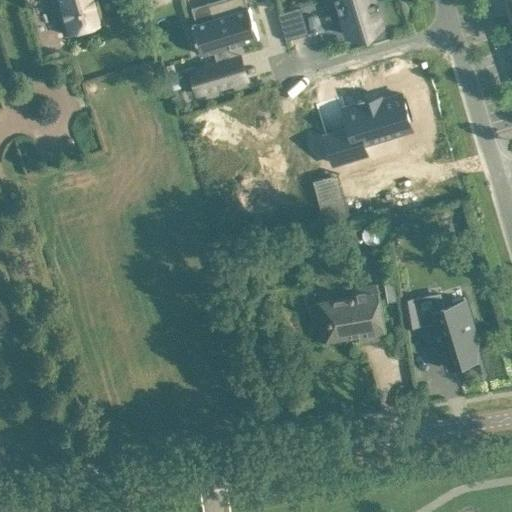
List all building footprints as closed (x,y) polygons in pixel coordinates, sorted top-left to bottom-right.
[(51,0),(62,35),(104,23),(97,0),(51,0)] [(213,17),(193,23),(202,54),(215,50),(219,61),(191,70),(198,93),(237,81),(230,58),(228,59),(225,47),(259,37),(250,6),(246,7),(244,0),(220,0),(208,4),(213,17)] [(337,0),(339,2),(341,11),(340,11),(340,12),(341,12),(348,34),(371,28),(383,24),(377,7),(378,7),(378,6),(376,6),(375,2),(377,1),(376,0),(375,0),(337,0)] [(326,134),(334,162),(367,152),(364,142),(413,127),(402,92),(381,99),(381,98),(380,96),(372,99),(364,101),(357,103),(358,106),(347,109),(346,106),(345,107),(344,107),(350,127),(327,134),(326,134)] [(331,174),(314,179),(324,218),(350,214),(345,195),(337,197),(331,174)] [(387,337),(383,318),(377,283),(351,288),(353,295),(315,302),(322,340),(359,334),(361,342),(387,337)] [(401,298),(400,298),(405,327),(406,327),(406,326),(426,323),(436,322),(449,367),(455,365),(476,359),(470,339),(476,337),(477,336),(466,299),(465,300),(444,306),(432,310),(428,311),(420,313),(417,296),(401,299),(401,298)]
